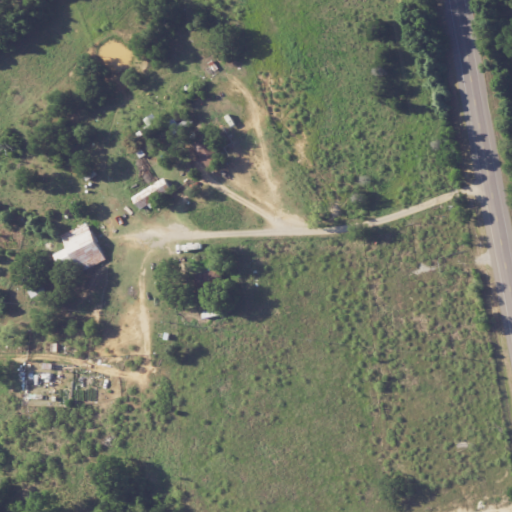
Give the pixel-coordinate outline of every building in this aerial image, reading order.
[(179,136),(186,127),(174,119),(167,127),(179,136)] [(194,145),(207,168),(222,160),(209,137),(194,145)] [(141,211),(175,193),(168,179),(134,198),(141,211)] [(107,261),(90,223),(63,235),(69,249),(56,255),(63,271),(79,264),(83,272),(107,261)] [(199,275),(204,292),(224,286),(220,269),(199,275)]
